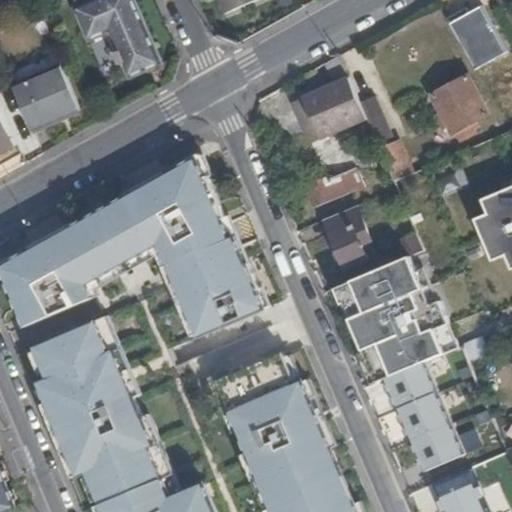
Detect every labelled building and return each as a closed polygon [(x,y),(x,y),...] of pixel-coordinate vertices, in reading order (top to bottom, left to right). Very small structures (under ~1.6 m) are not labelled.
[(0,0),(0,12),(15,6),(20,4),(18,0),(0,0)] [(134,0),(82,0),(73,4),(86,31),(111,20),(122,44),(116,45),(120,55),(126,53),(133,71),(162,59),(134,0)] [(251,0),(222,0),(228,11),(251,0)] [(0,28),(21,19),(15,6),(0,12),(0,28)] [(347,70),(340,52),(324,61),(331,77),(347,70)] [(100,63),(105,82),(129,75),(124,56),(100,63)] [(63,64),(14,83),(32,124),(80,104),(63,64)] [(468,71),(433,91),(453,128),(472,117),(489,108),(468,71)] [(321,134),(367,116),(361,102),(349,74),(303,94),(321,134)] [(0,161),(24,149),(0,92),(0,161)] [(321,134),(303,94),(292,99),(310,139),(321,134)] [(378,95),(361,102),(367,116),(381,148),(397,142),(378,95)] [(478,129),(472,117),(453,128),(458,139),(478,129)] [(426,147),(387,162),(393,177),(431,161),(426,147)] [(87,299),(95,295),(89,282),(114,267),(140,253),(160,242),(169,263),(233,235),(228,221),(224,211),(200,154),(166,173),(168,176),(130,198),(128,194),(113,203),(87,218),(72,226),(74,230),(34,252),(33,248),(2,265),(23,315),(27,324),(42,318),(87,299)] [(343,166),(305,182),(314,204),(353,188),(343,166)] [(511,185),(485,197),(491,212),(478,217),(495,258),(508,253),(511,261),(511,185)] [(371,236),(356,202),(324,216),(344,264),(365,256),(360,242),(371,236)] [(397,237),(405,255),(411,252),(424,247),(416,229),(397,237)] [(233,235),(169,263),(199,334),(264,306),(256,288),(260,286),(249,261),(245,263),(233,235)] [(405,255),(335,284),(376,378),(459,344),(440,298),(431,301),(411,252),(405,255)] [(98,320),(37,346),(50,377),(40,381),(79,474),(89,470),(103,504),(105,503),(108,511),(218,511),(206,484),(173,498),(142,425),(147,423),(125,371),(120,373),(98,320)] [(482,334),(464,341),(472,360),(490,353),(482,334)] [(456,411),(478,464),(510,450),(472,360),(464,341),(459,344),(376,378),(363,384),(394,460),(413,452),(405,432),(456,411)] [(283,351),(226,376),(239,407),(231,410),(260,476),(267,473),(283,511),(358,511),(354,501),(348,504),(324,449),(330,446),(302,379),(296,382),(283,351)] [(239,407),(226,376),(218,379),(231,410),(239,407)] [(480,494),(486,511),(511,511),(511,454),(510,450),(478,464),(490,490),(480,494)] [(0,509),(16,502),(0,465),(0,509)] [(283,511),(267,473),(260,476),(274,511),(283,511)]
